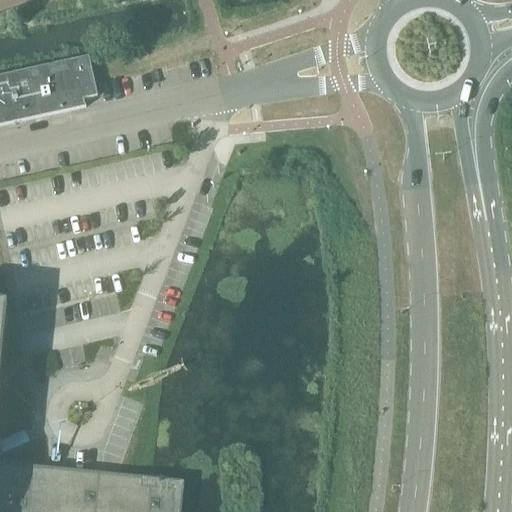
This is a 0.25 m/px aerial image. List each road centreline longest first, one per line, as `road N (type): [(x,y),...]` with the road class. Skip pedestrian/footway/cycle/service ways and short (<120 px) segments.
road 1 (secondary): [(412,100),(426,335),(407,511)]
road 2 (secondary): [(499,511),(504,392),(496,275),(473,138)]
